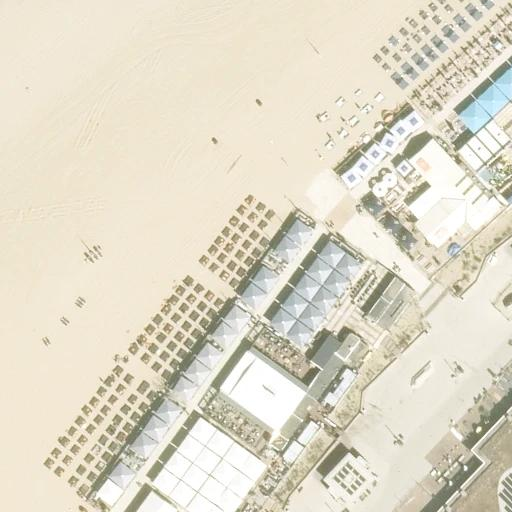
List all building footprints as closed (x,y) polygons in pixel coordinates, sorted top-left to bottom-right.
[(452,170),(426,142),(401,165),(435,202),(406,229),(429,254),(451,234),(460,244),(497,210),(456,166),(452,170)] [(394,276),(342,239),(304,291),(318,301),(327,289),(365,316),(394,276)] [(320,374),(260,330),(217,389),(276,432),(268,444),(278,452),(332,378),(322,371),(320,374)] [(511,511),(511,414),(472,456),(485,469),(444,511),(511,511)] [(338,494),(348,504),(374,477),(364,468),(368,464),(358,454),(354,458),(347,451),(321,478),(329,486),(326,489),(335,498),(338,494)] [(150,511),(160,500),(147,490),(131,511),(188,511),(170,499),(164,506),(166,507),(161,511),(150,511)]
